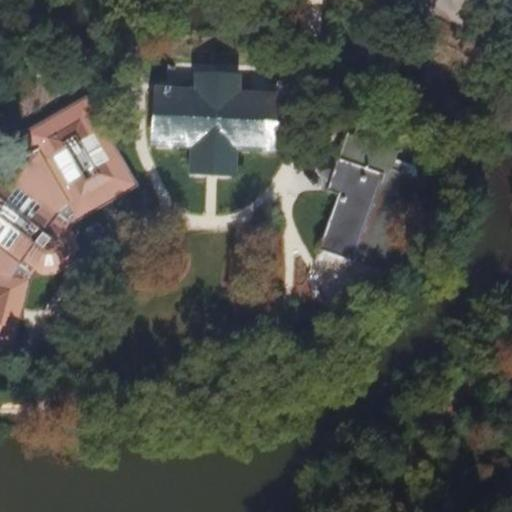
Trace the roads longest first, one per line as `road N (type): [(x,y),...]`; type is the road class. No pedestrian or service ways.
road 1 (track): [(315,0),(288,177),(248,216),(210,224),(178,218)]
road 2 (track): [(335,289),(289,226),(288,177),(327,187)]
road 3 (track): [(178,218),(142,149),(139,83)]
